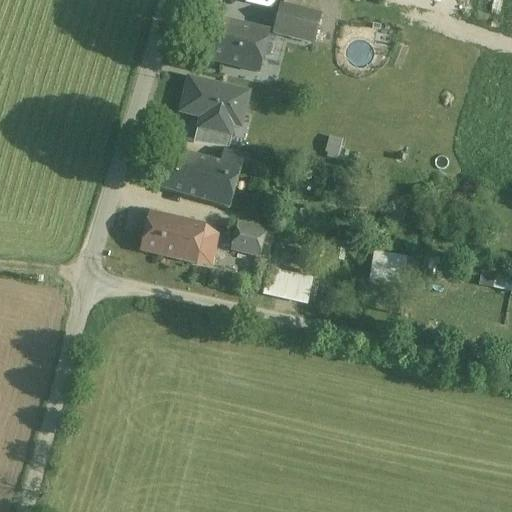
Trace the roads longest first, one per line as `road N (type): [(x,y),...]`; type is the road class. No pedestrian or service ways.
road 1 (unclassified): [(511,369),(91,278)]
road 2 (unclassified): [(171,0),(91,278)]
road 3 (unclassified): [(91,278),(30,511)]
